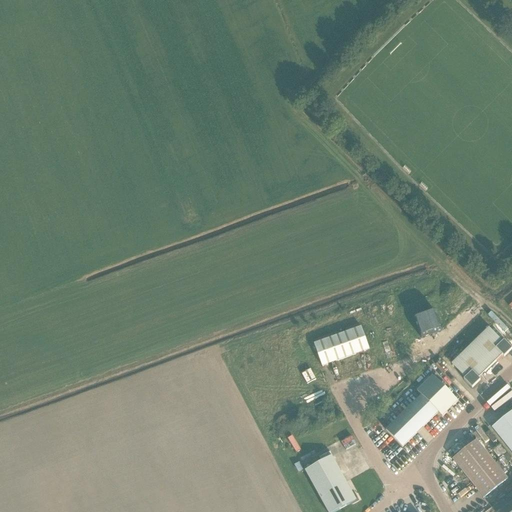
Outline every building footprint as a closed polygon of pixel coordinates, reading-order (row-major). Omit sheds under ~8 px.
[(431,308),(410,316),(417,336),(438,329),(431,308)] [(361,327),(314,344),(322,367),(369,350),(361,327)] [(480,380),(478,379),(502,355),(504,356),(511,349),(503,340),(501,341),(488,328),(452,364),(465,378),(463,379),(472,388),(480,380)] [(288,345),(256,362),(283,416),(316,399),(288,345)] [(432,376),(417,392),(421,396),(386,431),(402,448),(438,413),(442,417),(458,402),(432,376)] [(465,403),(454,412),(459,417),(469,408),(465,403)] [(511,411),(492,428),(511,453),(511,411)] [(339,438),(341,444),(353,439),(351,433),(339,438)] [(452,459),(484,498),(507,480),(476,440),(452,459)] [(305,471),(327,511),(335,511),(356,501),(332,456),(305,471)] [(295,463),(299,469),(304,466),(300,460),(295,463)] [(404,479),(418,466),(413,461),(399,474),(404,479)]
